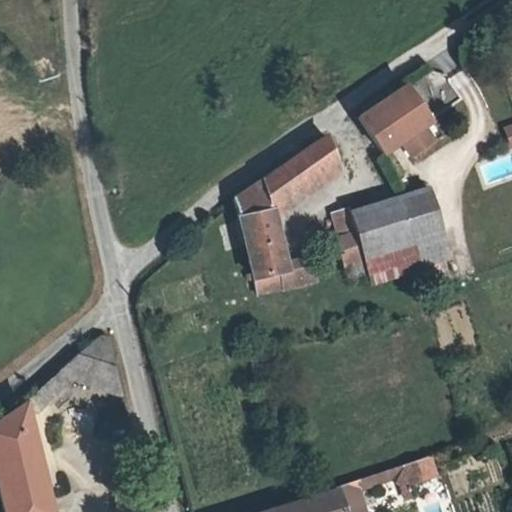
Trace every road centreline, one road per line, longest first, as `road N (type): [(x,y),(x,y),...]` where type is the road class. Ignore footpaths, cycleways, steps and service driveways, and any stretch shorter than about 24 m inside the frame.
road 1 (unclassified): [(122,292),(176,231),(473,18)]
road 2 (unclassified): [(71,0),(82,151),(122,292)]
road 3 (unclassified): [(122,292),(172,511)]
road 4 (unclassified): [(0,392),(122,292)]
